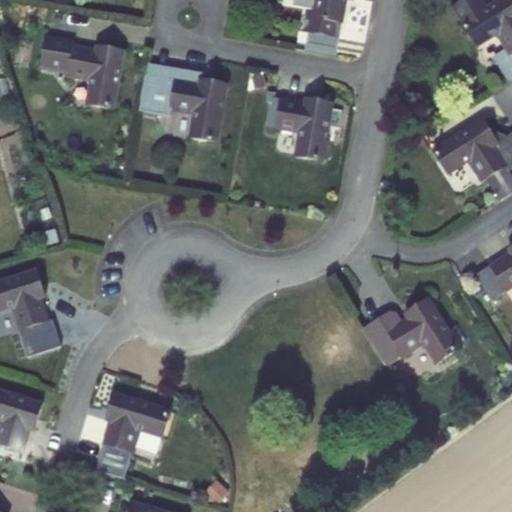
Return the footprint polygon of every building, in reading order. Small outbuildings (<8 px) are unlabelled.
[(316,0),(314,18),(307,17),(304,34),(310,35),(334,39),(336,25),(342,26),(347,2),(352,3),(352,0),(316,0)] [(511,0),(500,0),(462,25),(476,47),(498,34),(508,50),(494,58),(509,80),(511,77),(511,0)] [(337,59),(342,26),(336,25),(334,39),(310,35),(306,53),(337,59)] [(125,52),(98,47),(97,51),(73,47),(73,42),(44,37),(39,66),(68,71),(67,76),(93,81),(88,106),(115,110),(125,52)] [(144,75),(171,80),(173,70),(146,65),(144,75)] [(169,115),(170,110),(195,115),(191,139),(218,144),(229,86),(214,83),(215,77),(207,76),(173,70),(171,80),(144,75),(142,74),(136,110),(169,115)] [(254,90),(267,87),(264,75),(252,78),(254,90)] [(334,104),(306,99),(305,104),(281,100),(276,129),(300,133),(297,158),(324,163),(330,126),(340,128),(343,112),(333,110),(334,104)] [(511,171),(511,135),(499,144),(485,120),(434,153),(449,176),(470,162),(484,183),(508,168),(511,172),(511,171)] [(203,190),(224,194),(225,182),(205,179),(203,190)] [(38,243),(59,237),(55,227),(35,233),(38,243)] [(506,292),(511,288),(511,247),(510,250),(511,254),(491,267),(506,292)] [(51,322),(44,299),(48,297),(40,271),(0,283),(0,312),(15,308),(22,331),(51,322)] [(424,345),(438,366),(460,351),(429,301),(405,316),(407,319),(402,323),(396,313),(390,312),(362,329),(382,361),(399,351),(403,357),(424,345)] [(0,445),(25,452),(33,429),(38,430),(46,404),(0,390),(0,419),(4,421),(0,434),(0,445)] [(135,454),(142,431),(166,438),(174,412),(117,394),(109,421),(113,422),(106,445),(110,446),(102,472),(123,478),(127,480),(135,454)] [(110,446),(106,445),(99,471),(102,472),(110,446)] [(166,511),(136,502),(132,511),(166,511)]
